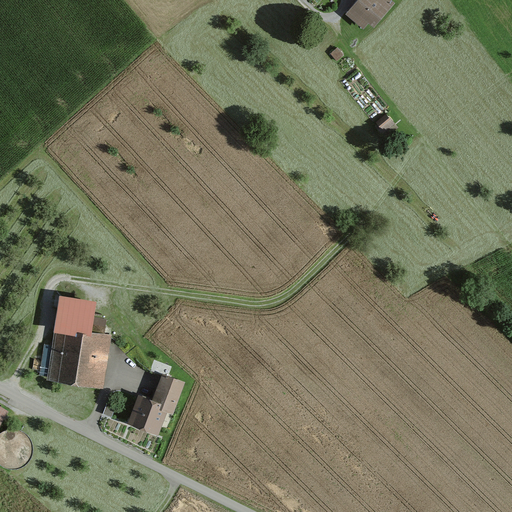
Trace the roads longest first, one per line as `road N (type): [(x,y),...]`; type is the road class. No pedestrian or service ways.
road 1 (track): [(346,239),(275,301),(66,279),(53,285),(46,327),(4,393)]
road 2 (track): [(320,19),(511,246)]
road 3 (unclassified): [(0,390),(247,511)]
